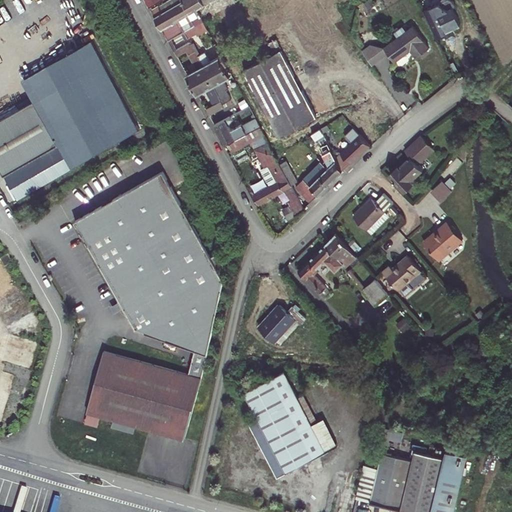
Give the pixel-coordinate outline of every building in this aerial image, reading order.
[(168,0),(159,6),(159,5),(152,9),(169,40),(185,30),(196,24),(193,20),(201,15),(197,9),(211,0),(168,0)] [(461,24),(449,0),(448,0),(436,5),(433,0),(431,0),(425,3),(437,31),(445,28),(447,31),(461,24)] [(189,38),(197,33),(198,35),(209,29),(201,15),(193,20),(196,24),(185,30),(189,38)] [(389,52),(395,61),(411,50),(417,57),(430,47),(414,26),(407,30),(398,37),(385,47),(371,44),(365,48),(375,63),(389,52)] [(404,26),(395,32),(398,37),(407,30),(404,26)] [(73,167),(142,128),(92,40),(23,79),(35,100),(73,167)] [(191,42),(175,51),(178,56),(187,51),(197,69),(187,74),(193,84),(209,75),(198,55),(191,42)] [(365,48),(362,51),(372,65),(375,63),(365,48)] [(283,52),(281,49),(245,69),(280,135),(317,116),(287,61),(283,52)] [(292,59),(287,49),(283,52),(287,61),(292,59)] [(205,51),(198,55),(209,75),(225,66),(220,56),(211,62),(205,51)] [(225,66),(209,75),(224,103),(232,99),(227,89),(229,88),(224,79),(231,76),(225,66)] [(216,103),(206,108),(209,115),(226,106),(224,103),(209,75),(193,84),(198,94),(208,89),(216,103)] [(0,165),(5,174),(59,143),(35,100),(0,119),(0,165)] [(226,144),(228,143),(261,126),(257,119),(243,125),(242,124),(231,130),(228,123),(233,118),(231,116),(215,125),(226,144)] [(228,143),(232,151),(265,134),(261,126),(228,143)] [(343,170),(339,161),(321,128),(313,133),(315,138),(320,135),(322,138),(320,139),(323,145),(321,147),(327,158),(323,162),(324,163),(337,176),(343,170)] [(342,153),(351,162),(370,144),(361,134),(342,153)] [(420,164),(436,150),(423,135),(406,150),(411,156),(400,166),(399,165),(390,173),(405,189),(413,181),(411,179),(423,168),(420,164)] [(280,163),(268,142),(256,149),(266,166),(269,164),(279,182),(275,183),(254,194),(259,204),(286,189),(292,200),(290,201),(298,217),(306,209),(292,184),(280,163)] [(59,143),(5,174),(8,179),(18,198),(73,167),(59,143)] [(286,160),(280,163),(292,184),(298,181),(286,160)] [(307,180),(305,178),(296,187),(310,202),(337,176),(324,163),(307,180)] [(269,164),(266,166),(275,183),(279,182),(269,164)] [(192,362),(205,366),(208,353),(224,279),(218,269),(225,265),(218,253),(211,257),(163,171),(75,221),(121,300),(118,302),(117,303),(120,309),(121,309),(125,308),(137,328),(196,349),(192,362)] [(431,191),(442,203),(454,192),(444,180),(431,191)] [(389,214),(386,211),(394,202),(384,193),(376,201),(373,198),(354,216),(370,232),(389,214)] [(435,233),(425,242),(439,259),(464,239),(449,221),(441,228),(443,230),(437,236),(435,233)] [(345,263),(326,243),(299,270),(324,295),(330,290),(313,273),(327,261),(337,271),(343,265),(345,263)] [(7,255),(0,259),(0,261),(3,268),(12,263),(7,255)] [(409,255),(393,268),(391,265),(384,271),(399,289),(422,270),(409,255)] [(376,306),(390,294),(376,278),(362,290),(376,306)] [(7,325),(31,313),(17,286),(0,294),(0,303),(5,301),(10,311),(2,315),(7,325)] [(259,327),(275,341),(295,319),(301,324),(307,317),(293,305),(288,311),(280,304),(259,327)] [(38,343),(10,334),(2,360),(30,369),(38,343)] [(203,377),(205,366),(192,362),(189,374),(105,350),(88,412),(186,439),(203,377)] [(285,371),(245,392),(259,418),(250,423),(278,476),(333,447),(298,381),(292,384),(285,371)] [(382,452),(371,502),(415,511),(454,511),(468,454),(447,449),(445,456),(416,449),(413,459),(382,452)] [(353,511),(368,511),(371,502),(357,498),(353,511)]
